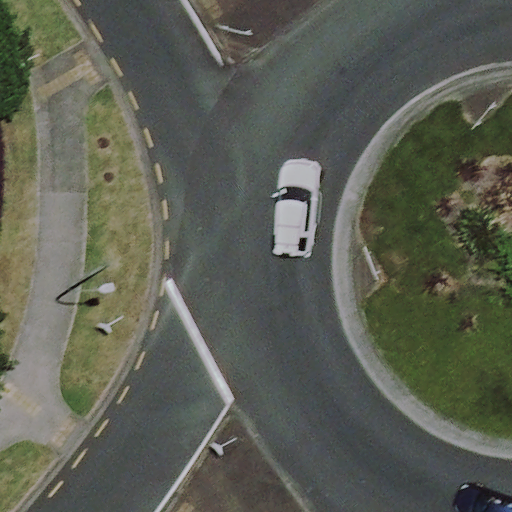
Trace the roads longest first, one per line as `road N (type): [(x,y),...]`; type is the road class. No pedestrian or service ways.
road 1 (tertiary): [(461,511),(414,498),(344,451),(293,384),(265,305)]
road 2 (tertiary): [(272,177),(307,107),(360,49),(427,10),(470,0)]
road 3 (residential): [(99,511),(207,360),(265,305)]
road 4 (unclassified): [(272,177),(153,46),(127,0)]
road 5 (tertiary): [(265,305),(261,240),(272,177)]
